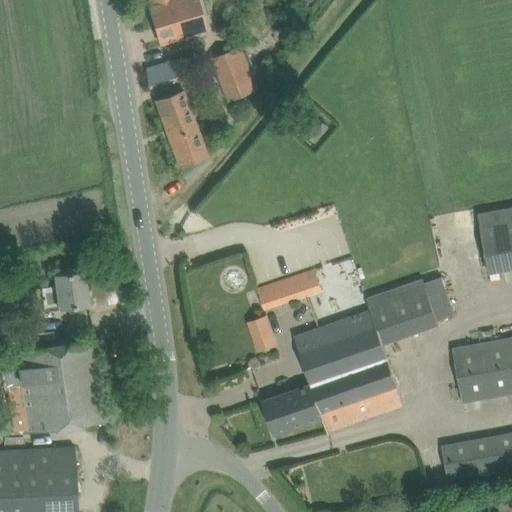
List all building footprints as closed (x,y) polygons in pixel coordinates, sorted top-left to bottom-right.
[(208,28),(199,0),(173,0),(150,7),(161,42),(208,28)] [(241,45),(211,57),(229,100),(259,88),(241,45)] [(148,84),(181,74),(178,66),(176,59),(146,68),(148,84)] [(208,156),(201,137),(183,91),(156,101),(181,166),(208,156)] [(314,141),(328,125),(316,116),(303,132),(314,141)] [(511,207),(479,213),(490,272),(511,268),(511,207)] [(26,313),(70,307),(89,304),(85,270),(54,275),(56,285),(53,285),(54,290),(24,294),(26,313)] [(321,291),(314,271),(257,291),(264,311),(321,291)] [(295,389),(263,400),(275,434),(324,417),(329,433),(409,405),(386,339),(439,321),(424,278),(367,298),(370,309),(354,314),(355,316),(295,337),(315,393),(298,399),(295,389)] [(255,310),(235,317),(247,348),(267,341),(255,310)] [(463,400),(470,399),(511,391),(511,337),(453,348),(463,400)] [(11,428),(27,425),(28,432),(106,421),(95,340),(17,351),(17,355),(2,356),(11,428)] [(449,479),(511,467),(511,431),(442,444),(449,479)] [(0,454),(0,511),(73,511),(69,449),(0,454)]
